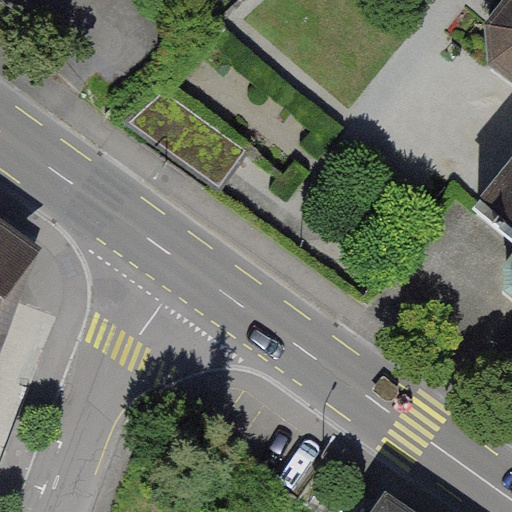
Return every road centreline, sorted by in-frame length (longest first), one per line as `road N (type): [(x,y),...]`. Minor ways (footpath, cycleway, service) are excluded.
road 1 (tertiary): [(185,265),(511,500)]
road 2 (residential): [(185,265),(131,353),(69,511)]
road 3 (tertiary): [(0,129),(185,265)]
